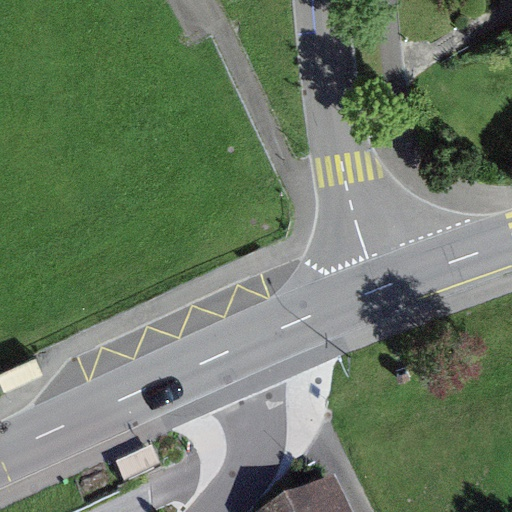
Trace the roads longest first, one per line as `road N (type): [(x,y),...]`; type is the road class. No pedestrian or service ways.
road 1 (residential): [(378,291),(349,169),(327,0)]
road 2 (tertiary): [(0,457),(238,348)]
road 3 (residential): [(238,348),(255,387),(257,422),(239,484),(218,511)]
road 4 (tertiary): [(238,348),(378,291)]
road 5 (tertiary): [(378,291),(511,245)]
